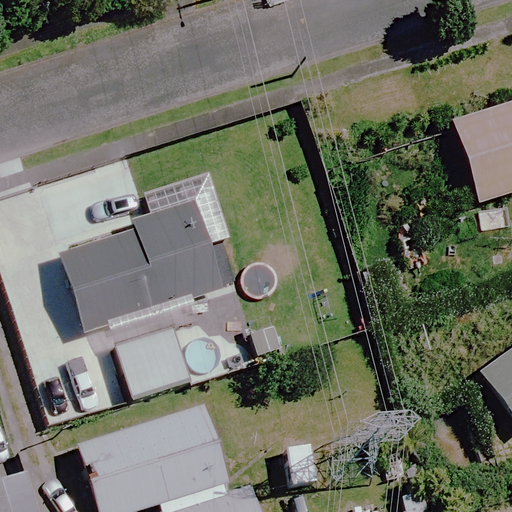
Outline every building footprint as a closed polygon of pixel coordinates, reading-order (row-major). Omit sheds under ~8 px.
[(511,199),(511,110),(446,131),(471,212),(511,199)] [(225,293),(196,208),(134,229),(136,236),(54,264),(81,343),(101,336),(125,410),(184,390),(166,336),(192,327),(185,306),(225,293)] [(511,352),(473,382),(511,432),(511,352)] [(227,500),(199,413),(70,455),(88,511),(252,511),(246,494),(227,500)] [(311,492),(306,453),(280,456),(284,495),(311,492)] [(38,511),(25,472),(0,480),(0,511),(38,511)]
